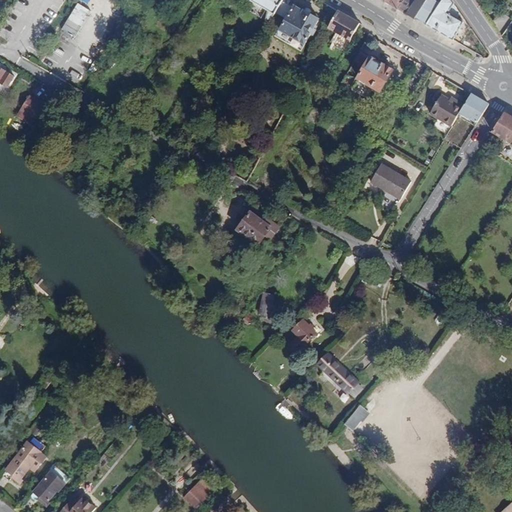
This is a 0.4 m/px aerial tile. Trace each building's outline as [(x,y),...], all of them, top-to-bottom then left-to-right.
[(269,24),(277,12),(283,0),(251,0),(268,10),(265,21),(269,24)] [(285,0),(283,0),(277,12),(289,19),(282,31),(305,45),(318,20),(295,7),(296,6),(285,0)] [(385,0),(385,1),(398,9),(402,2),(404,3),(405,0),(385,0)] [(415,18),(428,0),(417,0),(415,4),(408,0),(405,0),(404,3),(402,2),(398,9),(415,18)] [(440,0),(428,0),(415,18),(428,25),(442,1),(440,0)] [(454,3),(452,0),(443,0),(442,1),(428,25),(454,40),(464,22),(449,13),(454,3)] [(360,24),(339,12),(330,28),(351,40),(360,24)] [(511,19),(500,12),(493,23),(503,38),(511,24),(511,19)] [(370,58),(360,53),(355,61),(366,67),(358,79),(381,92),(393,70),(370,57),(370,58)] [(16,73),(1,63),(0,64),(0,91),(4,93),(16,73)] [(471,94),(465,105),(460,113),(477,123),(489,104),(471,94)] [(17,119),(33,125),(43,101),(27,95),(17,119)] [(430,114),(452,127),(460,113),(465,105),(452,98),(451,100),(443,95),(430,114)] [(511,143),(511,117),(505,113),(493,132),(511,143)] [(371,182),(401,200),(412,182),(382,165),(371,182)] [(267,237),(273,241),(289,217),(285,215),(278,226),(273,222),(270,227),(250,214),(238,231),(260,247),(267,237)] [(455,284),(453,288),(463,293),(466,289),(455,284)] [(274,297),(265,295),(260,314),(273,317),(274,315),(276,315),(277,307),(272,306),(274,297)] [(317,335),(304,321),(293,331),(299,338),(290,346),(297,354),(317,335)] [(70,341),(63,335),(59,340),(66,346),(70,341)] [(364,389),(328,355),(319,364),(355,399),(364,389)] [(45,377),(37,388),(44,393),(52,382),(45,377)] [(376,386),(346,424),(353,430),(384,393),(376,386)] [(36,437),(41,429),(36,425),(30,433),(36,437)] [(29,467),(16,457),(7,471),(20,480),(29,467)] [(52,474),(65,484),(69,479),(57,468),(52,474)] [(52,474),(51,473),(35,493),(47,502),(56,491),(58,492),(65,484),(52,474)] [(201,503),(190,492),(185,498),(195,509),(201,503)] [(92,511),(96,508),(84,497),(76,507),(70,502),(62,511),(92,511)] [(511,511),(511,502),(501,511),(511,511)]
